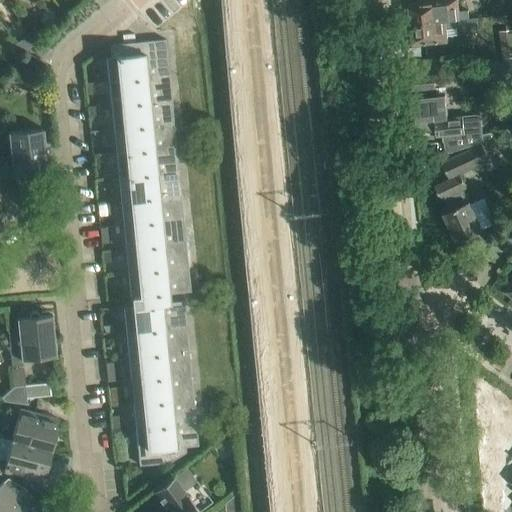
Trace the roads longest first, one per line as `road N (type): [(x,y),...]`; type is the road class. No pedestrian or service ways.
road 1 (residential): [(434,295),(399,232),(373,0)]
road 2 (residential): [(69,212),(91,487),(84,511)]
road 3 (residential): [(135,0),(59,66),(69,212)]
road 4 (residential): [(454,511),(434,295)]
